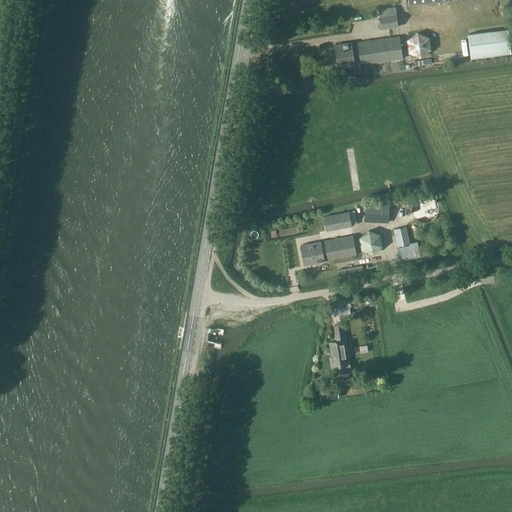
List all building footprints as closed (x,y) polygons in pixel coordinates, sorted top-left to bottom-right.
[(378,9),(378,11),(381,29),(398,26),(395,7),(378,9)] [(508,29),(468,34),(471,58),(511,53),(508,29)] [(429,47),(427,37),(418,33),(409,40),(411,50),(420,55),(429,47)] [(400,37),(373,40),(358,43),(358,46),(352,47),(352,44),(335,46),(338,67),(355,65),(355,62),(360,61),(361,64),(403,58),(400,37)] [(438,204),(437,201),(436,198),(435,196),(434,194),(432,192),(429,190),(426,189),(423,189),(420,189),(417,190),(414,191),(412,193),(410,195),(409,198),(407,201),(407,204),(407,208),(408,210),(410,212),(411,214),(413,216),(416,218),(418,219),(421,219),(424,219),(427,218),(430,217),(432,216),(434,214),(436,211),(437,207),(438,204)] [(388,223),(389,204),(366,203),(365,222),(388,223)] [(355,211),(349,212),(323,217),(326,231),(352,226),(357,225),(355,211)] [(406,227),(394,229),(398,247),(401,261),(421,257),(417,241),(410,243),(406,227)] [(381,243),(379,234),(370,230),(361,236),(363,246),(372,251),(381,243)] [(305,265),(357,255),(353,235),(301,245),(305,265)] [(343,325),(342,325),(335,326),(337,341),(330,342),(332,359),(330,360),(332,370),(340,369),(340,372),(342,373),(348,372),(350,370),(349,367),(347,366),(347,365),(348,365),(343,336),(344,336),(343,325)]
